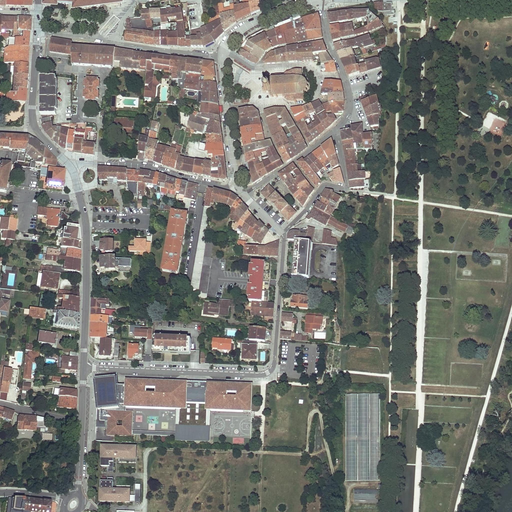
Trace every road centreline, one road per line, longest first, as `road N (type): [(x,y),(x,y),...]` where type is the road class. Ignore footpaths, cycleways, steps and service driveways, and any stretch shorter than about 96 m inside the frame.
road 1 (track): [(344,511),(318,411),(298,453),(145,450),(144,511)]
road 2 (secondary): [(70,167),(86,234),(83,368)]
road 3 (residential): [(36,32),(221,55)]
road 4 (residential): [(83,368),(265,373)]
road 5 (residential): [(236,186),(139,166),(70,167)]
road 6 (residential): [(265,373),(274,364),(282,232)]
road 7 (residential): [(282,232),(322,186),(346,189),(333,131)]
